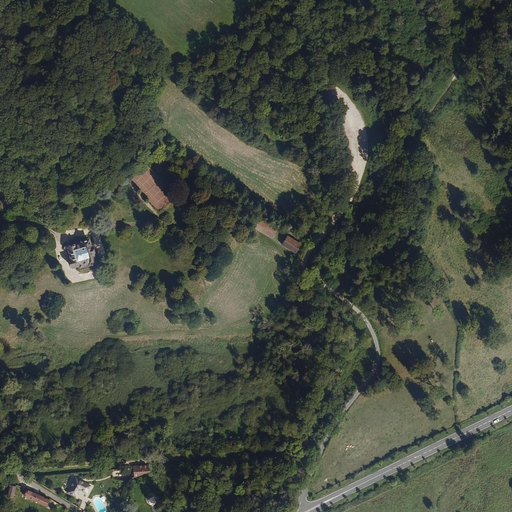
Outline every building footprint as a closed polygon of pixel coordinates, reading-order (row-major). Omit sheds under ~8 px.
[(8,197),(0,200),(0,202),(3,209),(12,206),(8,197)] [(86,219),(95,216),(92,208),(83,210),(86,219)] [(269,239),(274,231),(257,219),(251,227),(269,239)] [(290,254),(296,246),(284,237),(278,245),(290,254)] [(69,269),(93,263),(85,238),(61,245),(69,269)] [(389,359),(391,364),(411,358),(410,354),(410,352),(389,359)] [(419,362),(426,359),(425,357),(424,353),(417,356),(419,362)] [(137,475),(152,473),(148,465),(132,467),(135,477),(137,475)] [(82,487),(87,491),(91,486),(79,476),(68,488),(76,494),(82,487)] [(20,497),(43,502),(44,495),(21,491),(20,497)] [(148,499),(150,506),(157,504),(154,496),(148,499)]
